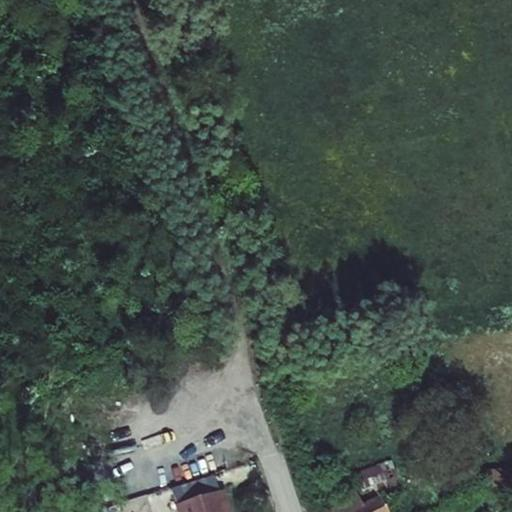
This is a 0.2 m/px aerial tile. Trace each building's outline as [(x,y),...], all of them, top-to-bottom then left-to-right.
[(360,489),(318,511),(388,511),(376,485),(393,479),(387,459),(354,470),(360,489)] [(511,468),(482,467),(481,486),(511,487),(511,468)] [(459,475),(441,484),(446,497),(465,486),(459,475)] [(432,490),(411,500),(416,511),(417,511),(438,502),(432,490)] [(224,511),(218,491),(175,504),(177,511),(224,511)]
